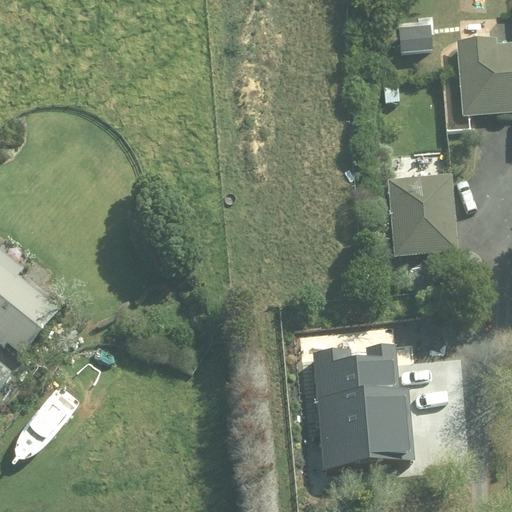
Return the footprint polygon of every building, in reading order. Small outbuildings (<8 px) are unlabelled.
[(511,47),(457,50),(461,123),(511,120),(511,47)] [(457,188),(390,189),(391,263),(458,262),(457,188)] [(0,264),(0,345),(21,363),(61,315),(0,264)] [(314,366),(326,471),(404,462),(391,357),(314,366)] [(0,368),(0,392),(12,379),(0,368)]
